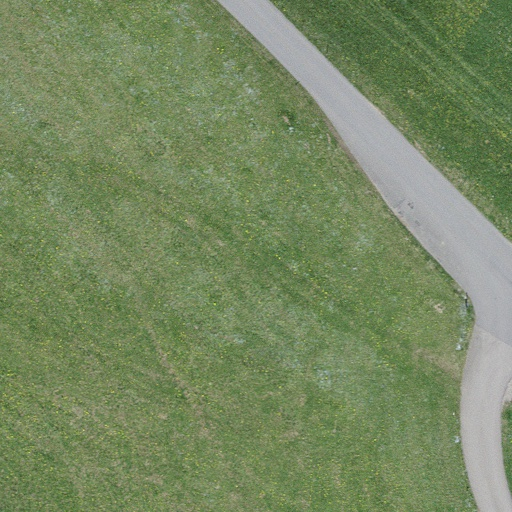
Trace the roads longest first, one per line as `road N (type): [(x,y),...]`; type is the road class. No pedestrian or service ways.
road 1 (unclassified): [(511,280),(234,0)]
road 2 (track): [(499,511),(484,464),(481,388),(511,318)]
